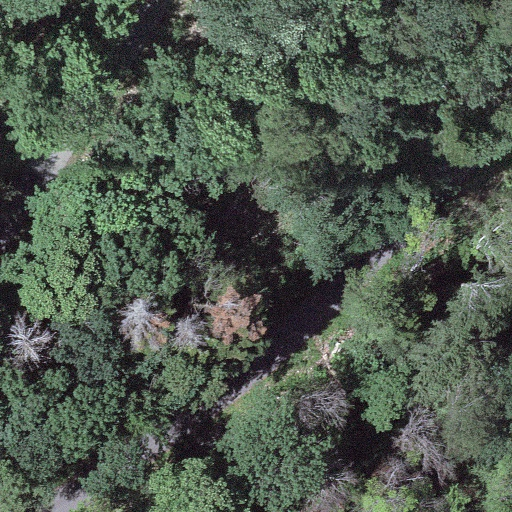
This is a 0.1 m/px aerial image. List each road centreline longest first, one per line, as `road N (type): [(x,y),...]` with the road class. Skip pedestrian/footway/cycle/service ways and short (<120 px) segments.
road 1 (track): [(55,511),(187,422),(325,304),(511,103)]
road 2 (track): [(157,0),(0,237)]
